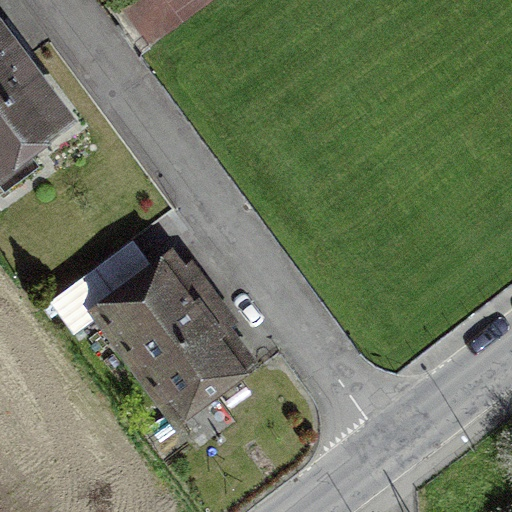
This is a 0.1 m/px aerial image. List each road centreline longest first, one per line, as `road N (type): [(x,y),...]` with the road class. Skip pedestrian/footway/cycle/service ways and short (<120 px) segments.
road 1 (residential): [(44,0),(383,455)]
road 2 (tertiary): [(511,356),(383,455)]
